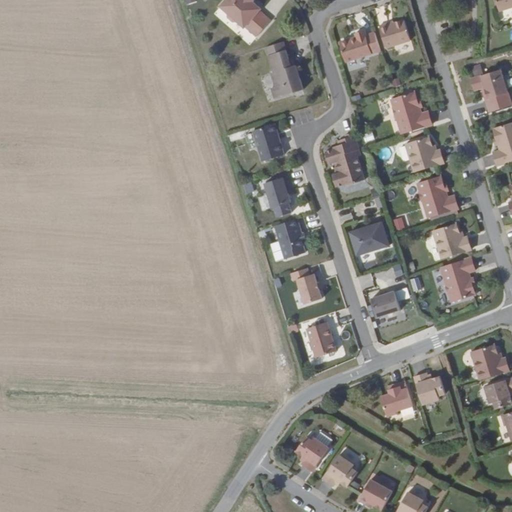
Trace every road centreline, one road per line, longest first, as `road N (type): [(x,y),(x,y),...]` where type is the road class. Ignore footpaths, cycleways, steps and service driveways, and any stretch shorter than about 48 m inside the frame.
road 1 (residential): [(339,2),(314,23),(337,111),(304,138),(372,366)]
road 2 (residential): [(511,296),(419,0)]
road 3 (residential): [(372,366),(295,404),(255,460)]
road 4 (residential): [(511,311),(372,366)]
